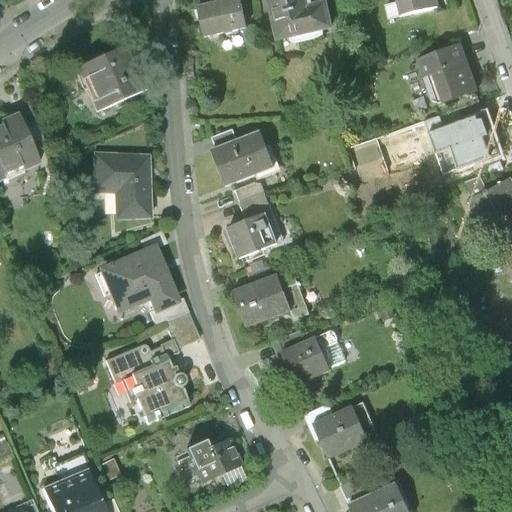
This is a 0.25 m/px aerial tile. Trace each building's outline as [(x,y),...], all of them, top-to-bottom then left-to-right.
[(246,29),(239,0),(196,11),(203,40),(246,29)] [(256,0),(262,23),(273,21),(268,0),(256,0)] [(306,0),(268,0),(273,21),(277,42),(332,31),(326,5),(309,9),(306,0)] [(438,0),(398,0),(399,6),(388,9),(391,20),(440,9),(438,0)] [(461,47),(418,62),(424,77),(432,74),(442,102),(476,89),(461,47)] [(122,49),(72,71),(79,89),(89,85),(101,111),(142,94),(122,49)] [(501,157),(487,113),(433,131),(446,171),(461,166),(463,170),(501,157)] [(0,128),(0,176),(23,167),(24,170),(39,164),(18,115),(0,123),(2,127),(0,128)] [(212,138),(216,150),(238,142),(234,130),(212,138)] [(274,169),(261,133),(238,142),(216,150),(212,151),(226,187),(274,169)] [(151,220),(149,156),(89,154),(87,192),(115,194),(116,220),(151,220)] [(465,184),(472,199),(486,192),(480,178),(465,184)] [(495,212),(508,235),(511,232),(511,183),(510,179),(486,192),(472,199),(468,201),(478,221),(495,212)] [(234,191),(239,204),(264,194),(261,185),(254,184),(234,191)] [(239,204),(246,222),(263,216),(266,222),(274,219),(264,194),(239,204)] [(246,222),(225,230),(236,259),(274,244),(266,222),(263,216),(246,222)] [(140,241),(145,252),(157,248),(167,243),(162,232),(140,241)] [(492,243),(499,254),(511,246),(511,232),(508,235),(492,243)] [(511,246),(499,254),(511,271),(511,246)] [(179,301),(157,248),(145,252),(103,270),(121,313),(152,300),(156,311),(157,313),(180,304),(179,301)] [(249,275),(253,286),(274,278),(270,267),(249,275)] [(294,322),(310,316),(293,271),(277,277),(290,312),(294,322)] [(253,286),(233,293),(246,328),(290,312),(277,277),(274,278),(253,286)] [(183,299),(179,301),(180,304),(157,313),(156,311),(152,313),(157,325),(165,322),(188,312),(183,299)] [(200,339),(188,312),(165,322),(174,342),(177,348),(200,339)] [(315,339),(282,354),(296,386),(330,371),(315,339)] [(143,344),(105,360),(115,384),(123,380),(180,357),(177,348),(174,342),(151,351),(149,348),(147,346),(146,345),(143,344)] [(139,399),(150,425),(200,404),(180,357),(123,380),(132,402),(139,399)] [(352,409),(313,426),(328,460),(367,443),(352,409)] [(206,442),(187,451),(196,471),(214,463),(219,474),(239,464),(227,438),(208,447),(206,442)] [(122,476),(115,460),(102,465),(110,481),(122,476)] [(90,472),(43,491),(52,511),(106,511),(104,506),(90,472)] [(346,487),(352,500),(376,489),(370,476),(346,487)] [(409,511),(398,486),(352,507),(354,511),(409,511)] [(117,511),(114,502),(104,506),(106,511),(117,511)]
